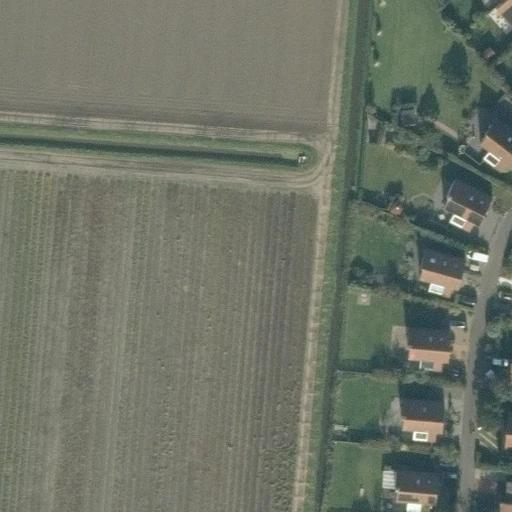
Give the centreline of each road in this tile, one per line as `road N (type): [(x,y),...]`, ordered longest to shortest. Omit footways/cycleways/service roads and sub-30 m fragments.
road 1 (track): [(328,140),(0,116)]
road 2 (track): [(326,177),(343,0)]
